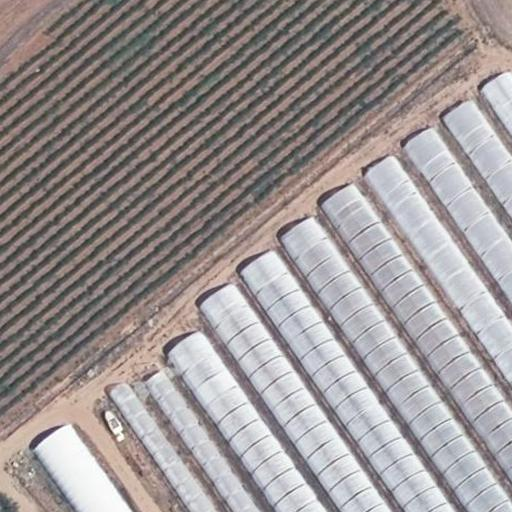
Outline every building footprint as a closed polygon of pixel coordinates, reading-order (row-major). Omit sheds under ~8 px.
[(511,66),(488,81),(511,120),(511,66)] [(444,115),(511,219),(511,162),(470,98),(444,115)] [(494,223),(431,125),(406,141),(496,283),(511,272),(511,263),(503,249),(508,246),(493,223),(494,223)] [(511,335),(392,153),(368,168),(511,388),(511,335)] [(362,269),(392,254),(356,183),(326,198),(362,269)] [(311,215),(285,232),(431,453),(441,447),(424,422),(441,411),(311,215)] [(288,273),(261,290),(405,511),(436,511),(402,459),(407,456),(288,273)] [(384,511),(229,284),(200,303),(342,511),(384,511)] [(178,344),(279,511),(318,511),(207,327),(178,344)] [(144,367),(237,511),(262,511),(161,356),(144,367)] [(115,389),(193,511),(219,511),(133,377),(115,389)] [(132,511),(71,422),(33,447),(76,511),(132,511)]
